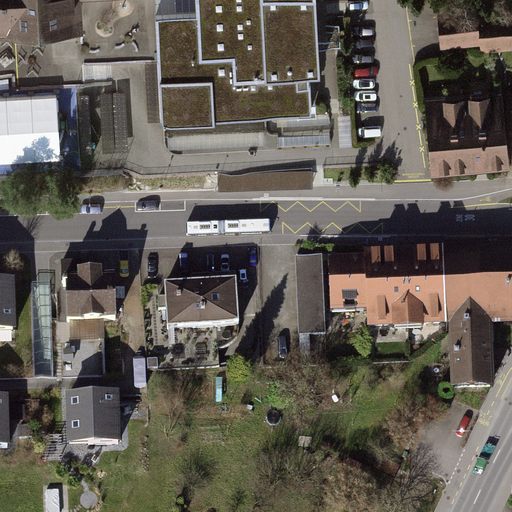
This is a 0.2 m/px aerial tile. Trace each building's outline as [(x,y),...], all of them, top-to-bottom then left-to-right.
[(0,0),(0,21),(2,21),(2,25),(78,20),(77,0),(0,0)] [(198,0),(199,12),(157,15),(163,120),(215,117),(215,114),(312,109),(310,72),(320,71),(319,49),(316,0),(198,0)] [(511,11),(479,15),(478,7),(440,11),(444,48),(482,45),(482,51),(511,48),(511,11)] [(84,151),(131,150),(130,88),(83,90),(84,151)] [(0,91),(0,109),(10,111),(12,93),(0,91)] [(506,91),(428,97),(434,174),(511,168),(511,164),(507,108),(506,94),(506,91)] [(0,166),(84,161),(80,97),(51,100),(52,120),(15,123),(16,129),(0,130),(0,166)] [(511,245),(445,251),(449,329),(452,329),(494,327),(511,326),(511,245)] [(427,331),(449,329),(445,251),(367,255),(367,260),(331,262),(334,315),(371,314),(371,333),(396,332),(396,337),(427,336),(427,331)] [(324,257),(297,259),(301,338),(327,336),(324,257)] [(79,275),(84,275),(83,262),(62,262),(63,285),(67,285),(67,283),(79,282),(79,275)] [(79,282),(67,283),(67,285),(69,327),(119,325),(117,281),(104,281),(103,274),(84,275),(79,275),(79,282)] [(236,283),(165,287),(168,331),(239,327),(236,283)] [(19,285),(0,285),(0,335),(19,336),(19,285)] [(496,360),(494,327),(452,329),(454,394),(497,392),(496,360)] [(158,361),(149,362),(149,371),(159,371),(158,361)] [(11,400),(0,400),(0,453),(12,454),(11,400)] [(96,401),(69,401),(70,451),(122,449),(121,400),(96,401)]
